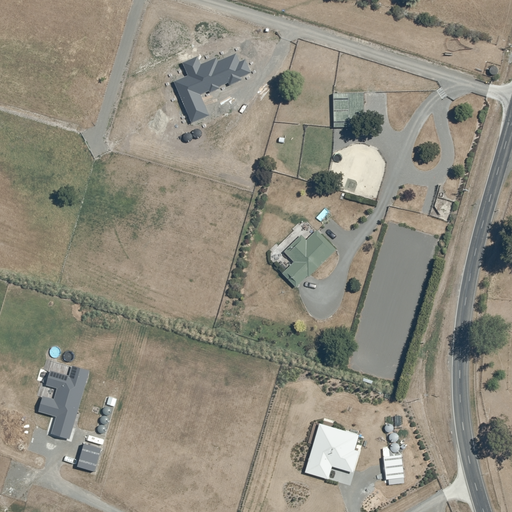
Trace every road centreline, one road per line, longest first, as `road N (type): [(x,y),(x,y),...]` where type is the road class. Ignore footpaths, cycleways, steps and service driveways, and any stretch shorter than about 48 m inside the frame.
road 1 (unclassified): [(480,506),(458,400),(459,335),(475,242),(511,119)]
road 2 (residential): [(511,94),(194,0)]
road 3 (residential): [(141,0),(99,134)]
